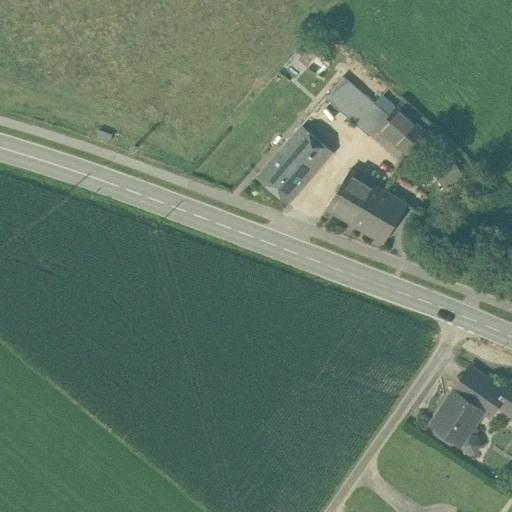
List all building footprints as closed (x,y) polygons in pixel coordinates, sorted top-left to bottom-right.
[(387,115),(343,76),(325,97),(369,136),(378,126),(387,115)] [(423,132),(395,107),(387,115),(378,126),(406,152),(423,132)] [(301,125),(256,176),(289,205),(334,153),(301,125)] [(452,158),(437,168),(447,185),(463,175),(452,158)] [(406,203),(349,170),(326,208),(383,242),(406,203)] [(470,367),(454,390),(467,399),(482,376),(470,367)] [(504,391),(482,376),(467,399),(483,410),(482,411),(489,416),(497,404),(511,413),(511,386),(509,384),(504,391)] [(454,390),(431,423),(434,426),(436,432),(450,442),(457,441),(460,443),(482,411),(483,410),(467,399),(454,390)]
